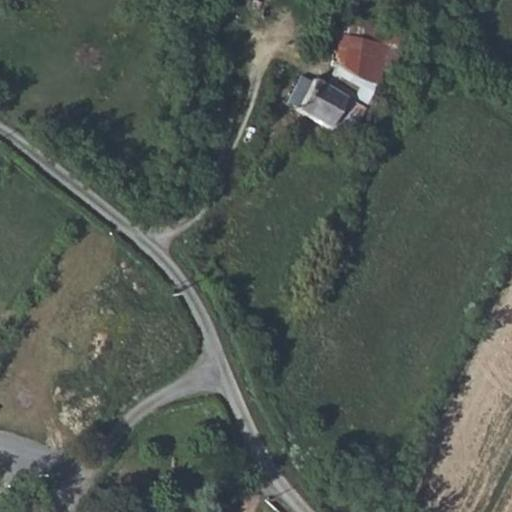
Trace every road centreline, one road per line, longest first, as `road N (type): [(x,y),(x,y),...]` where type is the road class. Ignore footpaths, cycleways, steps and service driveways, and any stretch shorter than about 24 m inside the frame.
road 1 (residential): [(152,248),(208,199),(242,123),(256,28)]
road 2 (residential): [(212,342),(195,386),(153,404),(113,440),(68,511)]
road 3 (residential): [(212,342),(222,384),(265,477),(297,511)]
road 4 (residential): [(0,141),(152,248)]
